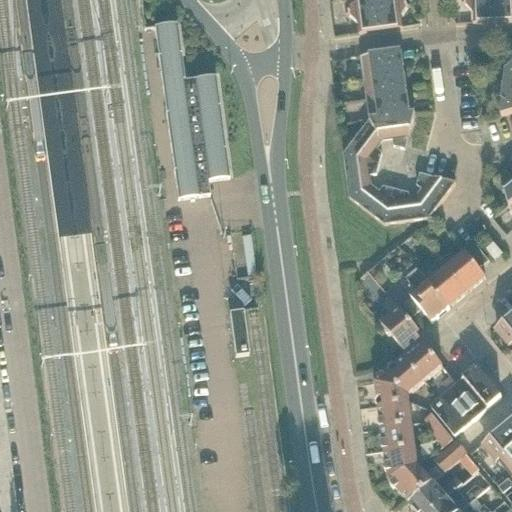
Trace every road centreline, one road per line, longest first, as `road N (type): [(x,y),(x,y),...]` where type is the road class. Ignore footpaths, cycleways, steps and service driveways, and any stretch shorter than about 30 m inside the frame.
road 1 (secondary): [(320,511),(277,206)]
road 2 (residential): [(34,511),(0,210)]
road 3 (secondary): [(277,206),(290,56)]
road 4 (residential): [(433,38),(290,56)]
road 5 (secondary): [(242,72),(277,206)]
road 6 (residential): [(511,381),(465,328),(511,292)]
